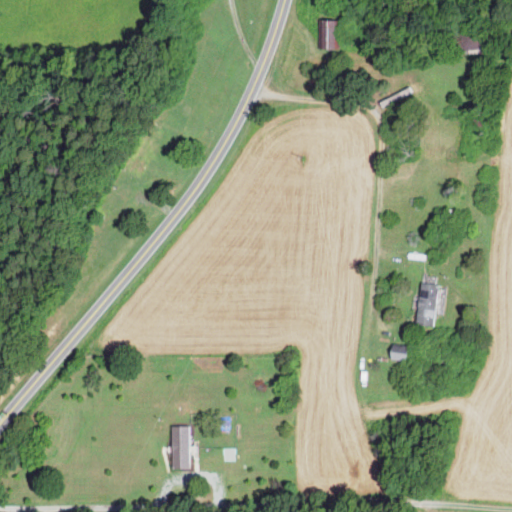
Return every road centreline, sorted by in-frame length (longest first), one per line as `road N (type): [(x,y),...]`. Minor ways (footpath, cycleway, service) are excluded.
road 1 (tertiary): [(0,426),(204,177),(257,81),(284,0)]
road 2 (residential): [(0,509),(511,508)]
